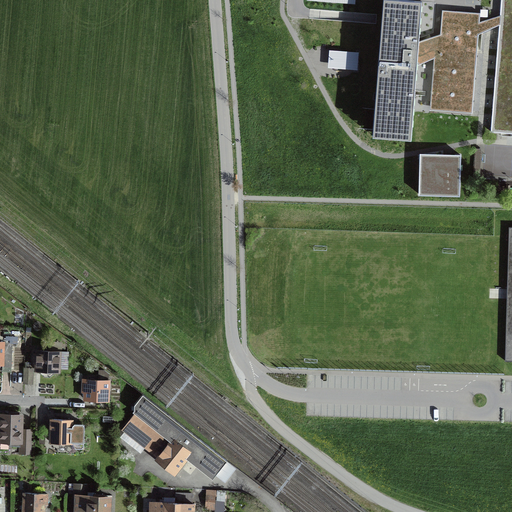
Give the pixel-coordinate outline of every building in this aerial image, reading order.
[(418,62),(419,41),(422,1),(406,0),(383,0),(374,126),(412,129),(418,62)] [(511,0),(501,0),(501,15),(500,26),(491,131),(511,132),(511,0)] [(451,21),(448,21),(446,32),(419,41),(418,62),(434,55),(430,106),(473,109),(479,34),(500,26),(501,15),(480,22),(480,12),(458,11),(456,21),(451,21)] [(329,48),(329,66),(359,67),(359,49),(329,48)] [(460,198),(461,155),(420,154),(418,196),(460,198)] [(10,372),(11,372),(13,343),(0,341),(0,363),(2,364),(2,371),(3,371),(3,369),(11,369),(10,372)] [(52,351),(61,352),(61,342),(52,342),(52,351)] [(54,371),(58,371),(58,367),(67,367),(68,352),(61,352),(52,351),(38,350),(37,354),(34,354),(33,364),(37,365),(37,370),(40,370),(40,372),(44,376),(50,377),(54,373),(54,371)] [(33,368),(25,368),(24,383),(32,383),(33,368)] [(97,400),(107,400),(108,374),(103,370),(99,370),(98,380),(86,379),(86,385),(83,385),(82,395),(86,396),(85,399),(97,400)] [(227,460),(142,394),(134,404),(134,410),(137,412),(124,429),(159,457),(157,458),(174,472),(184,460),(186,462),(191,455),(215,474),(227,460)] [(14,415),(1,415),(0,440),(9,440),(9,445),(20,445),(20,453),(30,453),(30,430),(21,429),(23,425),(21,421),(21,416),(14,415)] [(82,448),(83,447),(84,437),(82,436),(84,435),(84,426),(82,424),(74,423),(73,425),(72,427),(71,427),(72,419),(51,419),(51,430),(51,442),(71,443),(71,441),(72,441),(75,448),(82,448)] [(74,490),(76,496),(75,511),(109,511),(110,497),(87,496),(87,484),(75,483),(74,490)] [(48,506),(48,494),(23,493),(21,511),(45,511),(46,506),(48,506)] [(176,493),(175,503),(192,503),(192,494),(176,493)] [(222,511),(223,502),(215,501),(214,511),(222,511)] [(149,511),(174,511),(175,503),(150,502),(149,511)] [(175,503),(174,511),(193,511),(194,503),(192,503),(175,503)]
